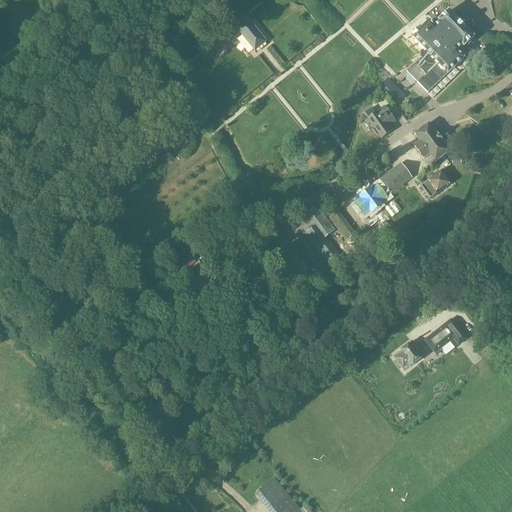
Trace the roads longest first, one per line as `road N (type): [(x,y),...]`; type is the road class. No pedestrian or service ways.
road 1 (unclassified): [(171,478),(511,219)]
road 2 (track): [(0,198),(255,0)]
road 3 (unclassified): [(0,267),(171,478)]
road 4 (track): [(98,121),(43,51),(0,63)]
